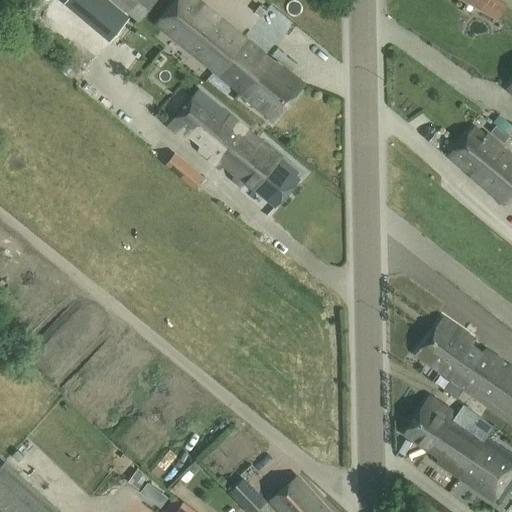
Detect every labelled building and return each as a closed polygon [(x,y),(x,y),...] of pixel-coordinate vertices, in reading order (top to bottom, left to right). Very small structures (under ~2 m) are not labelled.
[(107,43),(125,19),(100,0),(62,0),(60,4),(107,43)] [(114,0),(114,1),(139,21),(155,0),(114,0)] [(195,0),(176,0),(157,23),(239,91),(237,93),(272,121),(302,84),(276,63),(275,65),(195,0)] [(459,0),(497,20),(506,3),(501,0),(459,0)] [(198,89),(169,125),(185,138),(191,135),(201,143),(199,150),(220,167),(225,164),(235,173),(233,178),(241,185),(244,180),(276,207),(300,179),(295,175),(298,172),(250,131),(198,89)] [(509,138),(496,126),(490,133),(503,144),(509,138)] [(485,136),(474,127),(449,156),(504,203),(511,194),(511,156),(486,135),(485,136)] [(203,177),(190,166),(181,177),(193,188),(203,177)] [(18,291),(9,307),(19,312),(27,297),(18,291)] [(481,353),(471,346),(474,339),(444,318),(416,355),(511,421),(511,368),(484,350),(481,353)] [(429,397),(405,434),(436,457),(436,463),(458,478),(498,504),(511,482),(511,457),(484,439),(491,428),(473,417),(467,426),(451,415),(451,412),(429,397)] [(147,478),(137,470),(129,481),(139,489),(147,478)] [(279,511),(328,511),(297,477),(270,501),(279,511)] [(246,511),(255,511),(266,502),(243,478),(228,493),(246,511)] [(167,496),(147,482),(140,491),(160,506),(167,496)] [(182,503),(174,497),(162,511),(197,511),(183,501),(182,503)]
